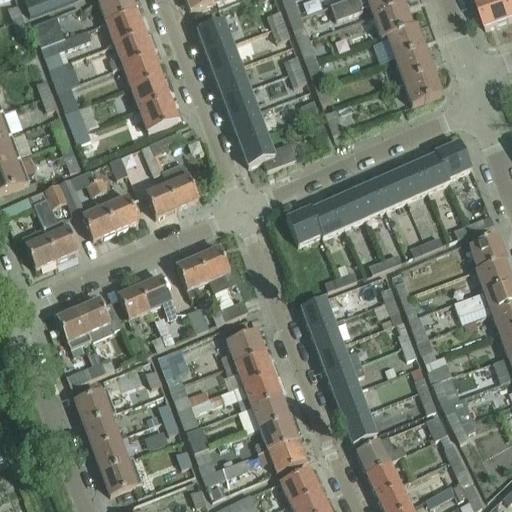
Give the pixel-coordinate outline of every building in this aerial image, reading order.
[(77,0),(42,0),(43,0),(48,13),(78,1),(77,0)] [(105,27),(135,16),(129,0),(108,0),(97,5),(105,27)] [(183,0),(189,16),(212,7),(224,3),(222,0),(183,0)] [(285,17),(296,13),(290,0),(285,0),(280,2),(285,17)] [(355,0),(330,9),(336,25),(362,15),(361,13),(369,10),(373,20),(403,9),(399,0),(355,0)] [(485,34),(485,33),(509,25),(500,0),(498,0),(476,8),(485,34)] [(511,0),(500,0),(509,25),(511,23),(511,0)] [(403,17),(401,10),(403,9),(373,20),(381,43),(411,32),(405,16),(403,17)] [(12,27),(22,23),(16,10),(7,13),(12,27)] [(114,49),(144,38),(135,16),(105,27),(114,49)] [(271,33),(283,29),(279,16),(266,21),(271,33)] [(40,52),(63,43),(55,20),(31,29),(40,52)] [(17,40),(27,37),(22,23),(12,27),(17,40)] [(205,58),(231,48),(222,26),(196,36),(205,58)] [(276,47),(288,42),(283,29),(271,33),(276,47)] [(297,48),(308,44),(302,30),(292,34),(297,48)] [(415,30),(411,32),(381,43),(381,44),(385,42),(394,64),(423,53),(415,30)] [(48,74),(61,69),(67,66),(63,54),(90,44),(86,34),(63,43),(40,52),(48,74)] [(122,71),(152,60),(144,38),(114,49),(119,62),(107,67),(110,75),(122,71)] [(303,63),(313,60),(308,44),(297,48),(303,63)] [(213,81),(239,71),(231,48),(205,58),(213,81)] [(402,87),(432,76),(423,53),(394,64),(402,87)] [(130,93),(160,81),(152,60),(122,71),(130,93)] [(288,79),(300,74),(296,61),(283,66),(288,79)] [(56,96),(69,91),(61,69),(48,74),(56,96)] [(222,104),(248,94),(239,71),(213,81),(222,104)] [(293,92),(305,87),(300,74),(288,79),(293,92)] [(314,94),(325,90),(319,76),(309,80),(314,94)] [(411,110),(440,99),(432,76),(402,87),(411,110)] [(138,115),(168,103),(160,81),(130,93),(138,115)] [(35,88),(40,102),(50,99),(45,84),(35,88)] [(320,109),(330,105),(325,90),(314,94),(320,109)] [(69,91),(56,96),(60,106),(73,101),(69,91)] [(230,126),(256,116),(248,94),(222,104),(230,126)] [(45,117),(55,113),(50,99),(40,102),(45,117)] [(147,137),(158,132),(177,125),(168,103),(138,115),(147,137)] [(305,124),(317,119),(312,106),(300,111),(305,124)] [(332,140),(342,136),(334,115),(324,119),(332,140)] [(239,149),(265,139),(256,116),(230,126),(239,149)] [(0,144),(11,140),(2,117),(0,117),(0,144)] [(82,124),(69,129),(73,139),(86,135),(82,124)] [(313,147),(326,142),(321,129),(309,134),(313,147)] [(62,131),(53,135),(58,149),(68,146),(62,131)] [(77,150),(90,145),(86,135),(73,139),(77,150)] [(154,161),(166,155),(184,147),(179,136),(149,149),(154,161)] [(271,155),(265,139),(239,149),(247,172),(262,166),(266,176),(295,164),(289,148),(271,155)] [(0,171),(20,164),(11,140),(0,144),(0,171)] [(69,179),(78,175),(68,146),(58,149),(69,179)] [(447,187),(448,187),(447,184),(470,174),(458,147),(434,157),(435,159),(447,187)] [(153,181),(161,178),(153,161),(154,161),(149,149),(141,153),(153,181)] [(426,196),(447,187),(435,159),(414,169),(426,196)] [(116,185),(127,181),(119,162),(108,167),(116,185)] [(0,198),(15,192),(28,188),(20,164),(0,171),(0,198)] [(182,168),(161,178),(166,190),(167,190),(177,214),(198,205),(182,168)] [(406,206),(426,196),(414,169),(393,178),(406,206)] [(98,199),(107,195),(102,183),(106,181),(101,170),(88,176),(94,187),(93,187),(98,199)] [(385,215),(406,206),(393,178),(372,187),(385,215)] [(69,217),(82,212),(70,184),(58,189),(66,208),(65,208),(69,217)] [(90,203),(98,199),(93,187),(86,190),(90,203)] [(364,224),(385,215),(372,187),(352,196),(364,224)] [(42,234),(55,266),(78,256),(70,238),(67,233),(64,225),(57,228),(51,214),(65,208),(66,208),(58,189),(29,202),(42,233),(41,233),(42,234)] [(155,223),(177,214),(167,190),(166,190),(144,200),(155,223)] [(343,233),(364,224),(352,196),(331,205),(343,233)] [(114,236),(137,226),(127,202),(104,212),(114,236)] [(323,242),(343,233),(331,205),(310,214),(323,242)] [(92,246),(114,236),(104,212),(81,221),(92,246)] [(323,242),(310,214),(309,212),(285,223),(297,250),(320,240),(322,243),(323,242)] [(471,238),(485,232),(482,223),(467,230),(471,238)] [(456,244),(471,238),(467,230),(453,236),(456,244)] [(34,275),(55,266),(42,234),(21,243),(24,250),(34,275)] [(475,276),(503,266),(505,265),(496,240),(468,250),(477,274),(474,275),(475,276)] [(427,256),(441,250),(438,242),(423,248),(427,256)] [(413,262),(427,256),(423,248),(409,254),(413,262)] [(234,289),(218,252),(197,262),(208,287),(220,315),(224,326),(247,317),(242,305),(233,309),(225,293),(234,289)] [(385,273),(400,268),(397,259),(382,265),(385,273)] [(189,303),(199,298),(197,292),(208,287),(197,262),(175,271),(189,303)] [(371,279),(385,273),(382,265),(368,271),(371,279)] [(483,297),(511,287),(503,266),(475,276),(483,297)] [(341,290),(356,285),(353,277),(338,282),(341,290)] [(176,320),(171,307),(160,282),(138,291),(149,317),(161,312),(166,324),(176,320)] [(326,296),(341,290),(338,282),(323,287),(326,296)] [(491,319),(511,310),(511,288),(511,287),(483,297),(483,298),(453,309),(458,322),(488,311),(491,319)] [(403,289),(395,292),(400,304),(408,301),(403,289)] [(128,326),(149,317),(138,291),(117,301),(128,326)] [(388,291),(379,294),(384,307),(393,303),(388,291)] [(408,301),(400,304),(404,317),(413,314),(408,301)] [(308,335),(332,326),(324,303),(300,312),(308,335)] [(393,303),(384,307),(389,319),(397,316),(393,303)] [(102,311),(99,304),(76,314),(91,346),(112,336),(121,332),(110,308),(102,311)] [(499,340),(511,334),(511,310),(491,319),(499,340)] [(195,339),(208,334),(199,313),(186,319),(192,332),(195,339)] [(80,351),(91,346),(76,314),(56,323),(66,347),(72,361),(82,356),(80,351)] [(216,329),(224,326),(220,315),(212,318),(216,329)] [(418,321),(408,325),(416,347),(426,343),(418,321)] [(165,352),(173,349),(162,323),(154,327),(160,341),(165,352)] [(317,358),(341,349),(332,326),(308,335),(317,358)] [(410,349),(405,337),(401,326),(393,330),(394,332),(363,343),(366,351),(397,340),(401,352),(410,349)] [(507,361),(511,359),(511,334),(499,340),(507,361)] [(224,373),(264,357),(255,335),(225,346),(230,359),(220,363),(224,373)] [(136,363),(146,359),(139,341),(128,345),(136,363)] [(156,356),(165,352),(160,341),(151,345),(156,356)] [(421,359),(431,355),(426,343),(416,347),(421,359)] [(345,361),(341,349),(317,358),(326,381),(359,368),(355,358),(345,361)] [(406,365),(414,361),(410,349),(401,352),(406,365)] [(169,393),(181,389),(178,379),(187,376),(179,354),(157,362),(169,393)] [(105,378),(100,367),(95,356),(87,360),(92,370),(65,382),(70,393),(105,378)] [(272,379),(264,357),(224,373),(228,383),(238,379),(242,390),(272,379)] [(105,378),(113,374),(108,363),(100,367),(105,378)] [(334,404),(358,395),(354,384),(364,380),(359,368),(326,381),(334,404)] [(446,370),(427,377),(431,389),(440,386),(439,385),(450,381),(446,370)] [(469,373),(455,377),(459,390),(473,386),(469,373)] [(150,392),(160,389),(154,375),(145,378),(150,392)] [(280,401),(272,379),(242,390),(246,402),(237,406),(241,416),(250,412),(280,401)] [(418,398),(427,395),(422,381),(413,385),(418,398)] [(440,386),(431,389),(436,401),(444,398),(440,386)] [(186,402),(181,389),(169,393),(177,414),(208,403),(205,395),(186,402)] [(109,419),(114,417),(106,393),(74,405),(83,429),(109,419)] [(362,406),(358,395),(334,404),(343,426),(377,413),(373,402),(362,406)] [(426,419),(435,415),(427,395),(418,398),(426,419)] [(177,414),(185,437),(198,432),(193,419),(223,408),(220,399),(208,403),(177,414)] [(258,434),(288,423),(280,401),(250,412),(258,434)] [(163,426),(172,422),(167,408),(157,412),(163,426)] [(351,449),(370,442),(375,440),(367,418),(377,414),(377,413),(343,426),(351,449)] [(452,413),(444,417),(445,419),(451,432),(459,429),(453,416),(452,413)] [(83,429),(91,453),(118,443),(109,419),(83,429)] [(438,443),(446,439),(442,431),(438,421),(425,425),(434,444),(438,443)] [(168,440),(177,436),(172,422),(163,426),(168,440)] [(258,459),(297,445),(288,423),(258,434),(263,446),(254,449),(258,459)] [(459,429),(451,432),(458,448),(466,444),(464,440),(476,434),(471,425),(460,430),(459,429)] [(186,437),(193,458),(209,452),(201,431),(186,437)] [(393,455),(387,442),(377,446),(355,457),(365,479),(388,468),(405,460),(401,451),(393,455)] [(100,476),(127,467),(126,466),(118,443),(91,453),(100,476)] [(305,467),(297,445),(258,459),(261,469),(270,466),(275,478),(305,467)] [(449,465),(457,462),(451,450),(443,454),(449,465)] [(132,464),(141,461),(139,453),(130,456),(132,464)] [(190,470),(184,456),(175,459),(180,473),(190,470)] [(457,462),(449,465),(454,477),(463,473),(457,462)] [(246,463),(215,475),(214,476),(202,480),(206,490),(218,485),(250,472),(246,463)] [(127,467),(100,476),(109,500),(118,497),(141,488),(132,464),(126,466),(127,467)] [(202,480),(214,476),(215,475),(211,465),(198,470),(202,480)] [(376,501),(399,490),(388,468),(365,479),(376,501)] [(289,509),(318,495),(308,474),(279,488),(289,509)] [(476,502),(467,482),(458,487),(425,505),(429,511),(431,511),(453,500),(456,507),(466,501),(468,506),(476,502)] [(381,511),(408,511),(409,511),(399,490),(376,501),(381,511)] [(194,511),(195,511),(204,509),(199,494),(189,497),(194,511)] [(290,511),(326,511),(318,495),(289,509),(290,511)] [(511,504),(511,497),(510,495),(501,503),(507,509),(511,504)] [(255,511),(250,501),(227,510),(222,511),(255,511)] [(476,502),(468,506),(471,511),(479,511),(481,511),(476,502)]
